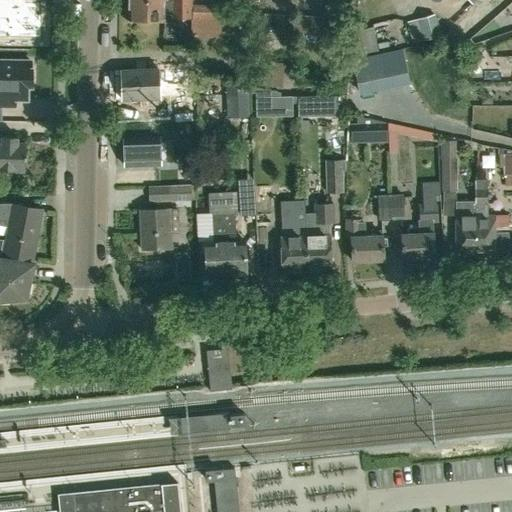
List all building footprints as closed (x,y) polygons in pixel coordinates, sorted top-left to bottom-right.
[(205,18),(205,3),(191,3),(191,1),(130,0),(129,20),(163,21),(163,13),(172,13),(172,18),(191,18),(205,18)] [(0,33),(35,35),(36,11),(29,11),(30,5),(0,4),(0,33)] [(234,34),(234,14),(205,14),(205,35),(224,35),(224,34),(234,34)] [(324,37),(326,18),(292,14),(290,33),(324,37)] [(435,14),(417,19),(423,41),(441,36),(435,14)] [(378,51),(372,27),(355,31),(361,55),(378,51)] [(480,50),(468,51),(468,60),(480,60),(480,50)] [(0,106),(15,107),(15,99),(27,99),(27,87),(32,87),(32,68),(31,68),(31,61),(0,60),(0,106)] [(282,88),(285,63),(261,60),(259,73),(248,71),(246,79),(258,81),(257,84),(282,88)] [(159,71),(159,69),(121,71),(122,101),(160,99),(160,98),(177,97),(176,70),(159,71)] [(226,118),(249,117),(248,90),(225,92),(226,118)] [(269,93),(256,93),(257,114),(270,114),(269,93)] [(481,93),(481,104),(492,104),(492,98),(487,93),(481,93)] [(337,95),(317,96),(317,116),(338,115),(337,95)] [(388,130),(389,153),(397,152),(397,133),(396,130),(388,130)] [(454,140),(454,136),(442,136),(442,140),(440,140),(440,159),(441,159),(442,191),(457,191),(457,158),(455,158),(455,140),(454,140)] [(0,170),(25,171),(26,143),(17,143),(17,138),(0,137),(0,170)] [(159,143),(159,137),(123,139),(124,153),(179,151),(179,140),(165,141),(165,143),(159,143)] [(179,151),(191,151),(191,139),(178,140),(179,140),(179,151)] [(468,141),(463,140),(461,146),(473,149),(475,142),(468,141)] [(179,160),(179,151),(124,153),(124,167),(160,166),(159,160),(165,160),(165,161),(179,161),(179,160)] [(192,160),(191,151),(179,151),(179,160),(192,160)] [(326,193),(343,193),(343,172),(345,172),(345,160),(325,160),(326,193)] [(488,215),(488,202),(487,202),(487,180),(474,180),(474,201),(476,201),(475,251),(508,251),(508,233),(494,233),(494,215),(488,215)] [(190,185),(190,184),(148,186),(148,202),(191,200),(196,200),(195,185),(190,185)] [(423,200),(440,199),(439,184),(422,185),(423,200)] [(391,220),(404,219),(403,193),(390,194),(391,220)] [(378,220),(391,220),(390,194),(377,195),(378,220)] [(435,200),(423,200),(420,201),(420,208),(421,219),(417,220),(418,233),(401,234),(402,259),(406,259),(406,262),(408,264),(416,263),(418,261),(418,258),(433,258),(432,232),(433,232),(432,222),(436,221),(435,207),(435,200)] [(304,223),(303,201),(293,201),(280,202),(281,232),(286,232),(286,238),(280,238),(281,272),(306,271),(305,237),(304,223)] [(475,251),(476,201),(474,201),(455,201),(455,215),(455,251),(458,251),(458,258),(472,257),(472,251),(475,251)] [(7,229),(37,235),(42,209),(12,203),(0,203),(0,225),(7,227),(7,229)] [(327,236),(327,223),(333,223),(333,203),(315,204),(315,223),(304,223),(305,237),(306,271),(329,270),(328,236),(327,236)] [(142,249),(172,248),(169,208),(140,210),(142,249)] [(245,273),(244,242),(235,242),(234,221),(234,212),(212,213),(196,214),(197,242),(214,241),(214,243),(205,244),(206,275),(207,275),(210,278),(217,277),(220,274),(232,274),(234,277),(242,276),(244,273),(245,273)] [(358,220),(358,215),(348,214),(348,219),(345,219),(345,238),(350,238),(351,261),(383,261),(382,235),(365,236),(364,222),(359,222),(359,220),(358,220)] [(32,261),(37,235),(7,229),(2,255),(32,261)] [(0,280),(29,282),(32,265),(0,259),(0,280)] [(197,277),(187,277),(187,287),(197,287),(197,277)] [(29,282),(0,280),(0,300),(26,298),(29,282)] [(180,511),(177,482),(161,484),(161,483),(72,492),(73,499),(74,511),(180,511)]
